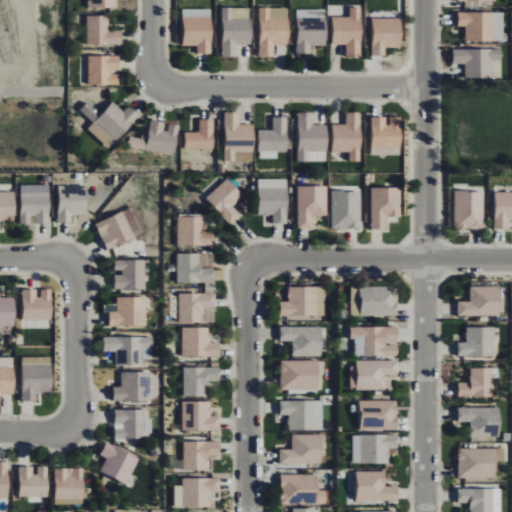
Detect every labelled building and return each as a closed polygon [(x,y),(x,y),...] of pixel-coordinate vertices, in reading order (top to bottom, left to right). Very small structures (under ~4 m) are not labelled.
[(117,8),(116,0),(87,0),(88,8),(117,8)] [(221,57),(236,58),(237,44),(251,44),(251,8),(222,8),(221,57)] [(274,57),(274,44),(288,45),(289,9),(260,8),(259,57),(274,57)] [(333,45),(346,45),(346,57),(361,57),(360,8),(349,8),(350,17),(332,17),(333,45)] [(197,45),(197,54),(212,54),(211,9),(182,9),(183,46),(197,45)] [(326,9),(297,10),(297,54),(311,54),(311,46),(326,46),(326,9)] [(503,12),(457,12),(457,27),(465,27),(465,41),(503,41),(503,12)] [(87,45),(122,45),(122,31),(108,32),(108,16),(86,16),(87,45)] [(401,19),(372,18),(372,56),(386,56),(386,48),(401,48),(401,19)] [(453,49),(452,64),(465,64),(465,79),(500,79),(500,50),(453,49)] [(119,56),(88,56),(88,85),(119,86),(120,75),(112,75),(112,70),(119,70),(119,56)] [(108,149),(140,116),(130,106),(124,112),(114,102),(101,115),(88,102),(80,110),(93,123),(88,129),(108,149)] [(298,162),(327,161),(326,124),(313,125),(313,112),(297,113),(298,162)] [(332,125),(332,152),(350,153),(350,161),(361,162),(361,113),(346,112),(346,125),(332,125)] [(225,162),(234,162),(234,150),(253,150),(253,125),(239,125),(239,113),(224,113),(225,162)] [(259,130),(258,158),(277,159),(278,152),(287,152),(288,118),(273,117),(273,130),(259,130)] [(371,117),(372,155),(401,154),(400,117),(388,118),(388,117),(371,117)] [(185,149),(213,150),(214,120),(199,119),(199,132),(185,132),(185,149)] [(175,154),(179,126),(166,124),(166,123),(150,120),(148,138),(130,135),(128,147),(175,154)] [(243,195),(226,179),(206,200),(231,224),(241,214),(232,207),(243,195)] [(273,224),(288,224),(287,179),(258,180),(259,215),(272,215),(273,224)] [(20,224),(49,225),(49,185),(20,185),(20,224)] [(86,185),(57,186),(58,223),(71,223),(71,215),(86,215),(86,185)] [(327,186),(297,187),(298,229),(312,228),(312,217),(327,216),(327,186)] [(401,188),(371,187),(371,230),(387,230),(387,217),(401,217),(401,188)] [(0,220),(14,221),(15,192),(0,191),(0,220)] [(331,229),(360,229),(360,192),(332,192),(331,229)] [(454,229),(483,229),(483,192),(454,192),(454,229)] [(494,229),(508,230),(509,220),(511,220),(511,192),(495,192),(494,229)] [(106,251),(134,239),(123,212),(95,224),(106,251)] [(206,217),(178,216),(177,246),(215,246),(215,232),(205,232),(206,217)] [(177,254),(177,283),(214,282),(214,253),(177,254)] [(144,260),(114,261),(115,273),(114,273),(114,289),(145,289),(144,260)] [(324,315),(324,286),(288,287),(288,302),(280,302),(281,316),(324,315)] [(397,315),(396,286),(350,287),(351,316),(397,315)] [(458,316),(501,315),(500,286),(469,287),(470,301),(457,302),(458,316)] [(23,320),(52,319),(51,289),(39,289),(38,288),(22,289),(23,320)] [(203,323),(202,308),(216,307),(215,293),(179,293),(179,323),(203,323)] [(15,297),(0,296),(0,326),(15,326),(15,297)] [(146,325),(146,310),(152,310),(152,296),(117,297),(117,312),(109,312),(109,326),(146,325)] [(323,327),(280,326),(280,341),(292,341),(292,356),(322,356),(323,327)] [(398,356),(398,345),(387,345),(387,341),(398,341),(398,327),(351,326),(350,338),(355,338),(354,355),(398,356)] [(458,356),(495,355),(495,326),(466,327),(466,341),(458,341),(458,356)] [(182,356),(221,356),(220,343),(210,343),(210,327),(182,327),(182,356)] [(115,352),(115,365),(143,365),(143,360),(152,359),(152,336),(103,336),(103,352),(115,352)] [(0,393),(14,394),(15,358),(0,357),(0,393)] [(52,357),(22,357),(23,401),(37,401),(36,393),(53,393),(52,357)] [(321,361),(281,360),(280,389),(320,389),(321,361)] [(350,361),(351,390),(386,389),(385,376),(398,375),(398,360),(350,361)] [(207,396),(207,381),(220,382),(220,367),(184,367),(183,396),(207,396)] [(493,396),(493,367),(470,367),(470,382),(458,382),(459,397),(493,396)] [(150,400),(150,371),(120,372),(121,386),(113,387),(114,401),(150,400)] [(182,401),(183,430),(220,429),(220,416),(211,416),(210,400),(182,401)] [(322,430),(323,400),(280,400),(279,415),(288,415),(288,429),(322,430)] [(360,400),(360,429),(397,430),(397,401),(360,400)] [(471,437),(499,437),(500,407),(458,407),(458,422),(471,422),(471,437)] [(115,438),(151,438),(150,418),(145,418),(145,409),(114,410),(115,438)] [(279,464),(322,463),(322,434),(292,434),(292,449),(279,449),(279,464)] [(353,463),(388,463),(388,449),(398,448),(398,434),(352,435),(353,463)] [(183,441),(183,470),(208,470),(208,456),(220,455),(220,440),(183,441)] [(127,483),(139,456),(106,442),(100,455),(106,457),(100,472),(127,483)] [(496,478),(496,462),(505,462),(505,449),(459,448),(458,477),(496,478)] [(0,502),(10,503),(9,461),(0,461),(0,502)] [(35,466),(19,466),(19,496),(28,496),(28,499),(48,500),(48,466),(35,466)] [(55,505),(84,504),(83,467),(54,468),(55,505)] [(385,471),(357,471),(356,500),(398,501),(398,487),(385,486),(385,471)] [(318,490),(318,475),(281,474),(280,504),(327,504),(327,490),(318,490)] [(182,507),(210,507),(210,492),(220,492),(220,478),(183,478),(182,507)] [(494,488),(458,489),(458,503),(470,503),(470,511),(499,511),(499,493),(494,493),(494,488)]
